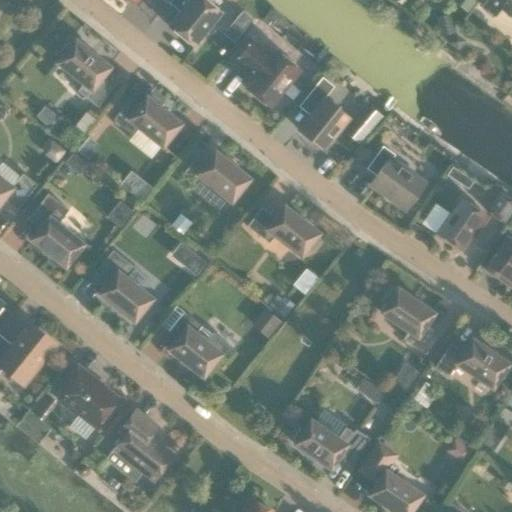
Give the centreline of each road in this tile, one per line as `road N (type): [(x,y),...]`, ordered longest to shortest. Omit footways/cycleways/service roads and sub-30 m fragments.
road 1 (residential): [(511,323),(346,215),(76,0)]
road 2 (residential): [(0,264),(323,511)]
